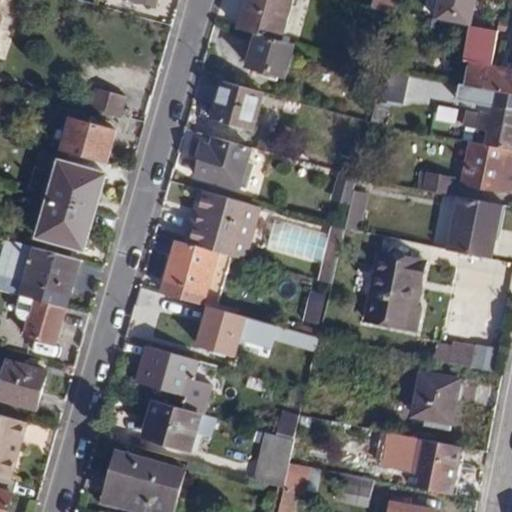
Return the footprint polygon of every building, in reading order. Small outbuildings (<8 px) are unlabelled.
[(128,0),(159,9),(161,0),(128,0)] [(247,0),(240,29),(259,35),(283,42),(294,0),(247,0)] [(401,0),(398,12),(410,14),(412,0),(401,0)] [(439,0),(435,20),(473,29),(479,0),(439,0)] [(283,42),(259,35),(251,65),(286,76),(295,45),(283,42)] [(511,68),(470,61),(466,85),(511,93),(511,68)] [(355,79),(358,66),(344,62),(341,75),(355,79)] [(384,70),(380,90),(397,93),(401,73),(384,70)] [(264,92),(224,81),(213,118),(253,129),(264,92)] [(488,145),(510,150),(511,149),(511,93),(466,85),(461,85),(459,98),(486,103),(481,129),(490,131),(488,145)] [(99,108),(129,116),(134,95),(106,86),(99,108)] [(65,151),(107,162),(115,132),(74,120),(65,151)] [(251,148),(215,138),(213,145),(207,143),(199,176),(240,188),(251,148)] [(488,145),(472,142),(464,182),(502,190),(510,150),(488,145)] [(63,164),(53,201),(94,212),(105,176),(63,164)] [(358,178),(341,173),(334,200),(352,205),(355,190),(358,178)] [(421,173),(419,190),(424,191),(427,174),(421,173)] [(424,191),(451,195),(453,179),(427,174),(424,191)] [(352,205),(345,231),(361,234),(370,193),(355,190),(352,205)] [(188,244),(218,253),(232,257),(243,260),(258,206),(207,192),(198,227),(193,225),(188,244)] [(492,259),(502,206),(461,197),(451,251),(492,259)] [(94,212),(53,201),(42,235),(84,247),(94,212)] [(345,231),(336,228),(329,260),(338,262),(345,231)] [(0,274),(24,282),(21,296),(23,296),(46,303),(50,289),(70,294),(80,259),(10,239),(0,272),(0,274)] [(180,242),(165,295),(204,305),(218,253),(188,244),(180,242)] [(369,319),(416,328),(421,308),(418,307),(426,262),(382,252),(369,319)] [(218,253),(204,305),(212,307),(218,309),(232,257),(218,253)] [(311,292),(304,322),(320,325),(327,295),(311,292)] [(46,303),(23,296),(20,309),(21,315),(25,319),(31,322),(28,335),(56,343),(66,308),(46,303)] [(218,309),(212,307),(202,344),(236,354),(240,339),(272,347),(277,326),(218,309)] [(301,345),(317,349),(320,338),(304,334),(301,345)] [(317,349),(313,364),(332,368),(338,341),(320,338),(317,349)] [(476,346),(440,338),(436,357),(472,365),(476,346)] [(477,343),(474,367),(496,370),(499,346),(477,343)] [(201,412),(207,414),(215,385),(197,380),(202,361),(149,346),(139,382),(192,397),(189,409),(201,412)] [(36,408),(47,372),(11,361),(0,398),(36,408)] [(452,422),(460,380),(423,373),(415,414),(452,422)] [(189,409),(158,400),(148,436),(191,448),(201,412),(189,409)] [(283,411),(278,434),(295,439),(301,416),(283,411)] [(0,477),(10,481),(18,453),(12,451),(21,421),(0,414),(0,477)] [(18,453),(27,422),(21,421),(12,451),(18,453)] [(423,438),(456,445),(459,431),(423,424),(421,438),(423,438)] [(272,432),(258,481),(280,487),(284,488),(295,439),(278,434),(272,432)] [(421,438),(411,436),(408,456),(419,458),(423,438),(421,438)] [(455,485),(461,446),(456,445),(423,438),(419,458),(415,478),(426,480),(425,485),(435,486),(436,482),(455,485)] [(147,511),(172,511),(184,470),(122,452),(108,500),(147,511)] [(376,480),(342,474),(338,498),(371,504),(376,480)] [(0,511),(8,511),(17,483),(10,481),(0,477),(0,511)] [(414,488),(453,495),(455,485),(436,482),(435,486),(425,485),(426,480),(415,478),(414,488)] [(284,488),(278,511),(291,511),(297,491),(284,488)]
